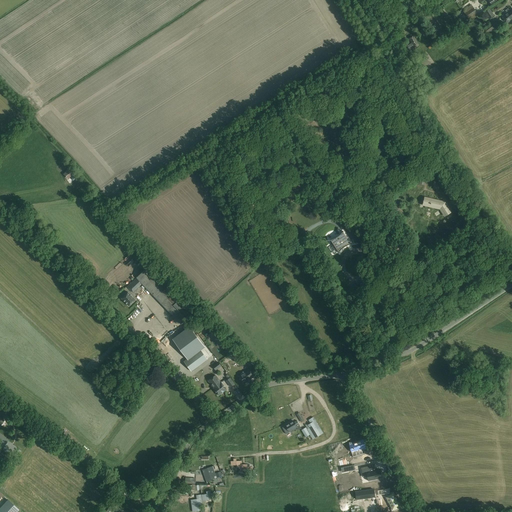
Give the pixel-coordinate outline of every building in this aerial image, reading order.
[(465,14),(468,18),(476,12),(473,8),(465,14)] [(509,10),(508,9),(506,11),(507,12),(502,16),(507,23),(511,19),(511,8),(509,10)] [(494,15),(490,9),(485,12),(489,19),(494,15)] [(457,19),(460,23),(461,25),(463,23),(462,21),(467,18),(464,14),(461,16),(460,15),(459,16),(460,17),(457,19)] [(471,29),(481,22),(479,18),(468,25),(471,29)] [(487,36),(496,28),(492,23),(483,30),(487,36)] [(437,34),(440,32),(434,24),(432,26),(437,34)] [(430,35),(425,28),(420,31),(425,38),(430,35)] [(418,44),(413,36),(409,39),(412,43),(408,46),(410,49),(418,44)] [(439,208),(445,216),(451,212),(444,202),(440,201),(438,202),(438,201),(424,198),(423,204),(423,205),(423,204),(426,204),(426,205),(435,207),(436,207),(439,208)] [(331,240),(330,240),(331,240),(338,252),(339,252),(342,248),(342,249),(342,248),(346,246),(347,245),(346,245),(350,243),(343,232),(343,231),(342,232),(343,232),(340,235),(339,235),(339,236),(336,238),(335,238),(331,240)] [(151,264),(127,287),(133,293),(142,284),(147,289),(140,296),(174,331),(195,311),(151,264)] [(127,292),(122,298),(121,298),(122,299),(129,306),(135,300),(136,300),(135,300),(128,292),(127,292)] [(160,325),(156,329),(157,330),(154,333),(159,337),(166,330),(160,325)] [(225,339),(215,329),(208,335),(219,345),(225,339)] [(174,332),(169,336),(175,344),(180,340),(174,332)] [(211,358),(214,356),(207,346),(203,349),(207,356),(208,355),(211,358)] [(244,359),(234,349),(229,354),(239,364),(245,359),(244,359)] [(184,362),(186,365),(191,371),(207,359),(200,350),(184,362)] [(221,366),(218,362),(213,366),(216,370),(221,366)] [(243,383),(247,381),(250,379),(250,378),(254,376),(249,369),(244,373),(244,372),(243,372),(241,373),(240,374),(241,375),(239,377),(243,383)] [(221,382),(215,375),(208,381),(213,388),(221,382)] [(230,378),(226,381),(230,386),(234,384),(230,378)] [(213,388),(218,395),(226,389),(221,382),(213,388)] [(247,423),(254,421),(250,408),(243,410),(247,423)] [(306,427),(301,430),(305,437),(310,435),(312,439),(320,435),(318,431),(321,429),(315,420),(313,417),(308,420),(310,423),(307,425),(308,427),(306,428),(306,427)] [(289,432),(289,431),(297,427),(298,430),(301,428),(298,424),(299,423),(297,421),(294,423),(293,421),(285,425),(285,426),(282,428),(286,434),(289,432)] [(258,449),(270,448),(270,439),(268,439),(268,435),(270,435),(270,431),(265,431),(265,436),(258,436),(258,449)] [(0,445),(4,448),(9,441),(0,434),(0,445)] [(354,439),(357,439),(356,435),(345,438),(346,442),(350,441),(351,443),(355,442),(354,439)] [(366,448),(364,440),(352,443),(354,451),(352,452),(353,457),(363,454),(361,449),(366,448)] [(310,464),(317,463),(317,456),(319,456),(319,450),(309,450),(309,455),(304,455),(304,459),(309,459),(310,464)] [(0,469),(10,456),(4,451),(0,455),(0,469)] [(263,456),(253,456),(254,465),(264,464),(263,456)] [(219,465),(224,463),(222,457),(214,459),(215,462),(212,462),(214,469),(219,467),(219,465)] [(236,459),(233,459),(234,465),(236,465),(237,467),(242,467),(242,465),(242,461),(236,461),(236,459)] [(247,464),(242,465),(242,467),(242,471),(247,471),(247,473),(250,473),(250,466),(247,467),(247,464)] [(382,478),(380,469),(373,471),(372,465),(362,467),(363,473),(367,472),(369,481),(382,478)] [(214,476),(216,475),(213,467),(203,470),(206,481),(214,478),(214,476)] [(301,476),(301,481),(305,481),(305,478),(307,478),(307,473),(304,473),(304,471),(296,470),(296,476),(301,476)] [(242,491),(242,488),(238,488),(238,497),(249,496),(249,491),(242,491)] [(375,497),(374,489),(355,492),(356,500),(375,497)] [(386,497),(392,510),(399,506),(393,493),(389,495),(388,494),(390,493),(389,489),(378,490),(378,495),(385,494),(386,497)] [(288,495),(288,490),(275,490),(274,496),(278,496),(278,491),(280,491),(280,495),(282,495),(282,500),(292,501),(292,495),(288,495)] [(206,494),(201,494),(202,501),(209,500),(208,497),(211,497),(210,491),(206,491),(206,494)] [(202,501),(201,494),(196,495),(196,499),(191,500),(192,511),(200,511),(200,505),(203,505),(202,501)] [(341,503),(348,503),(348,501),(353,500),(353,498),(347,498),(346,495),(340,496),(341,503)] [(16,511),(19,510),(8,500),(0,507),(0,511),(16,511)]
